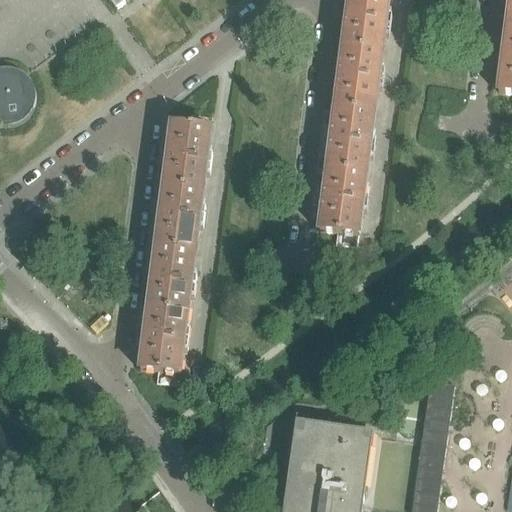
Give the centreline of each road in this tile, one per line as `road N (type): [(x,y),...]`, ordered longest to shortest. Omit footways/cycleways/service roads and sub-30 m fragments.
road 1 (residential): [(152,103),(123,334),(97,372)]
road 2 (residential): [(0,221),(152,103)]
road 3 (residential): [(97,372),(199,511)]
road 4 (residential): [(152,103),(284,0)]
road 5 (residential): [(0,276),(97,372)]
